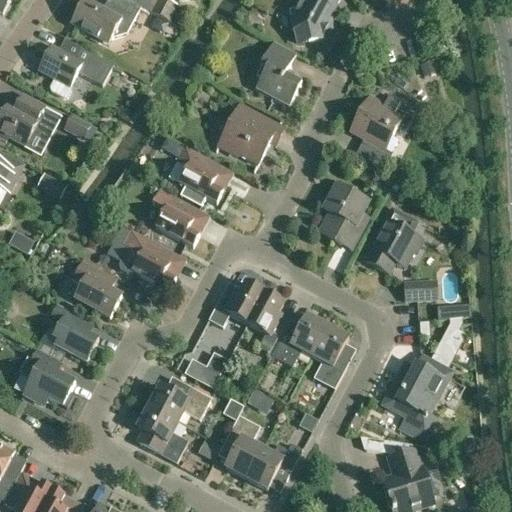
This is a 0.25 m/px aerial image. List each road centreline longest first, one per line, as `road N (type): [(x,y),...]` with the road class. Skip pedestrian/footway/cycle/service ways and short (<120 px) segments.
road 1 (residential): [(342,511),(332,436),(378,356),(383,332),(367,306),(267,245)]
road 2 (residential): [(97,460),(96,421),(127,355),(168,344),(228,257),(267,245)]
road 3 (residential): [(267,245),(367,34),(392,28)]
road 4 (residential): [(218,511),(119,458),(97,460)]
